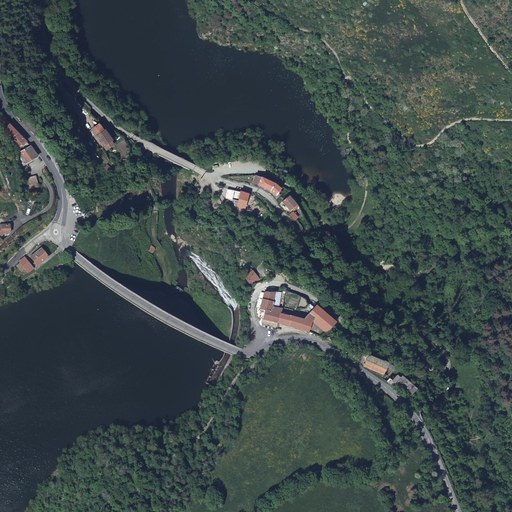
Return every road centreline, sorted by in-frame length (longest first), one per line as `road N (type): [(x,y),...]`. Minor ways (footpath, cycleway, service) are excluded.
road 1 (unclassified): [(38,0),(58,70),(118,128),(213,178),(263,193),(317,268),(361,311),(416,330),(447,355),(447,373),(438,374),(408,349),(368,339),(299,290),(272,282),(258,287),(251,305),(266,346)]
road 2 (track): [(213,178),(238,168),(267,172),(339,231),(356,221),(368,190),(349,127),(349,86),(414,145),(457,120),(511,119)]
road 3 (secondary): [(266,346),(316,343),(398,398),(427,438),(458,511)]
road 4 (secondary): [(56,232),(82,263),(156,314),(245,354),(266,346)]
road 5 (secondary): [(0,95),(60,186),(56,232)]
